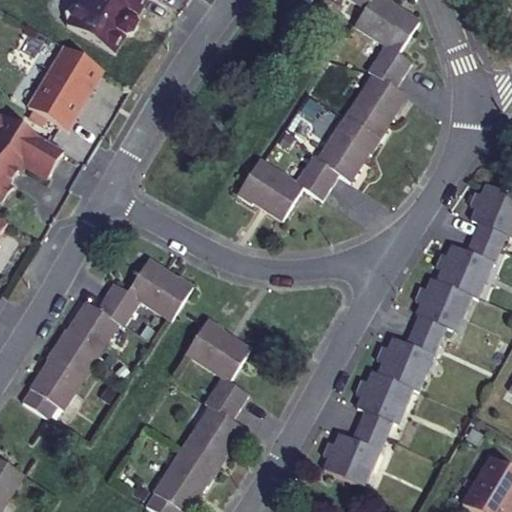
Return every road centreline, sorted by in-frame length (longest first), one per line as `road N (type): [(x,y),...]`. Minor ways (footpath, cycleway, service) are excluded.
road 1 (residential): [(105,194),(245,265),(382,275)]
road 2 (residential): [(245,511),(382,275)]
road 3 (residential): [(105,194),(228,0)]
road 4 (residential): [(0,372),(105,194)]
road 5 (residential): [(382,275),(445,174),(474,107)]
